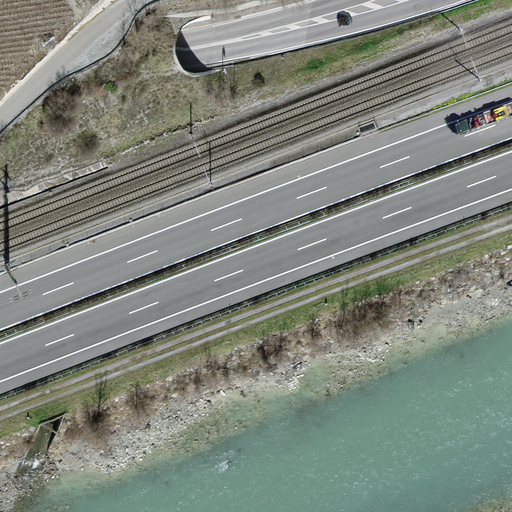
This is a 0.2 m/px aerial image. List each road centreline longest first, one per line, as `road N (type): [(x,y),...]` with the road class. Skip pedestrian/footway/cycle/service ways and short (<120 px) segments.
road 1 (motorway): [(0,363),(511,170)]
road 2 (track): [(0,416),(511,223)]
road 3 (motorway): [(511,118),(0,309)]
road 4 (primary): [(390,0),(202,46),(0,75)]
road 5 (unclassified): [(0,117),(132,0)]
